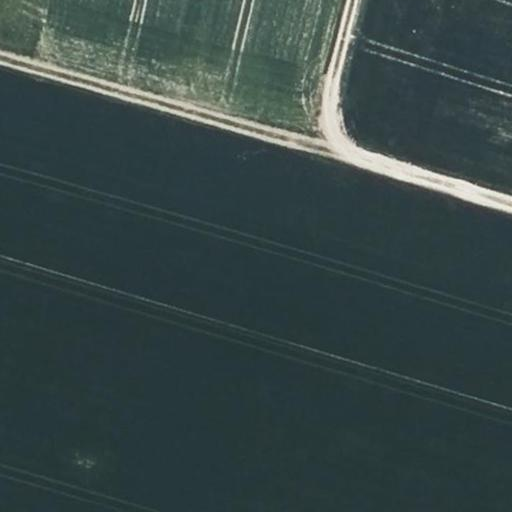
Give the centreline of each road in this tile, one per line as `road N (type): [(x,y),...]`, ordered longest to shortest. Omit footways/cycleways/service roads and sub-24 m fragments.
road 1 (track): [(511,210),(316,146),(0,61)]
road 2 (track): [(316,146),(352,0)]
